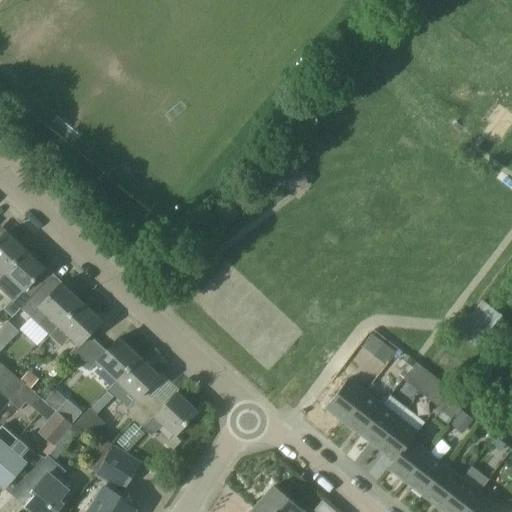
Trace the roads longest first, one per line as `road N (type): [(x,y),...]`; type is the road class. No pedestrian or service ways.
road 1 (residential): [(252,414),(0,177)]
road 2 (residential): [(372,511),(252,414)]
